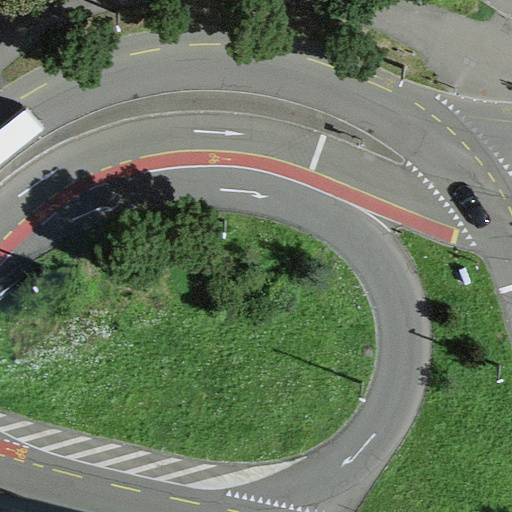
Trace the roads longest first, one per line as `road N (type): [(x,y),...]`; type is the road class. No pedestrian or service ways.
road 1 (primary): [(432,135),(315,81),(257,67),(192,66),(82,90),(0,138)]
road 2 (secondary): [(301,173),(384,257),(406,331),(400,372),(373,431),(288,511)]
road 3 (secondary): [(0,213),(79,176),(160,156),(231,156),(301,173)]
road 4 (tertiary): [(301,173),(509,230)]
road 5 (secondary): [(158,511),(0,466)]
road 6 (primary): [(509,230),(432,135)]
